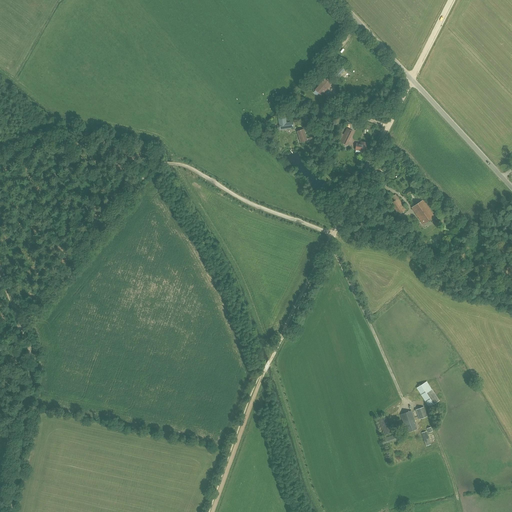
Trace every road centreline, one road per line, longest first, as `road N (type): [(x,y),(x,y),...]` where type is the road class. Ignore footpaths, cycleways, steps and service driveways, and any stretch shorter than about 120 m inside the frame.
road 1 (unclassified): [(511,189),(337,0)]
road 2 (track): [(21,325),(163,163)]
road 3 (track): [(10,511),(29,369),(21,325)]
road 4 (track): [(411,79),(331,235)]
road 5 (track): [(175,163),(236,199),(331,235)]
road 6 (unknown): [(328,247),(398,393)]
road 7 (track): [(266,369),(212,511)]
